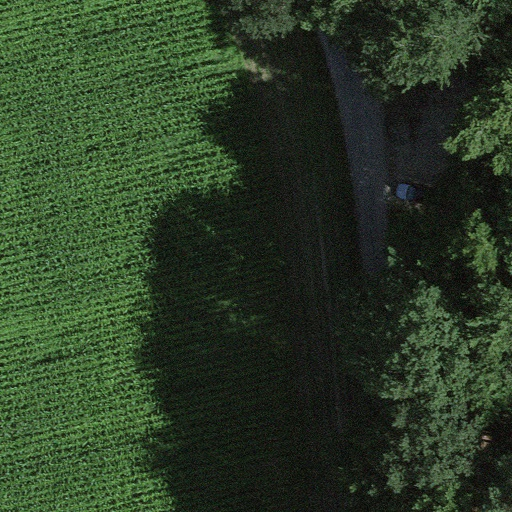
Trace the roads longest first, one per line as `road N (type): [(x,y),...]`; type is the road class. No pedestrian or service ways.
road 1 (track): [(327,0),(373,132),(390,381)]
road 2 (track): [(390,381),(511,87)]
road 3 (track): [(396,511),(390,381)]
